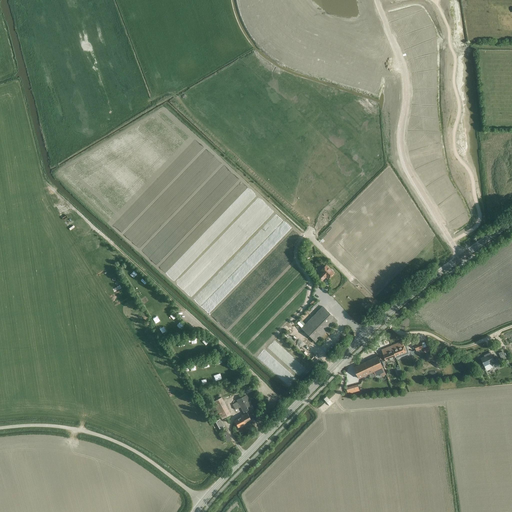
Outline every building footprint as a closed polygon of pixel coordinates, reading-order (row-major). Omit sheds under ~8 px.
[(408,30),(401,33),(404,41),(416,37),(413,29),(415,28),(414,24),(407,28),(408,30)] [(425,66),(414,68),(415,77),(427,74),(425,66)] [(416,104),(415,110),(427,112),(428,103),(422,102),(422,105),(416,104)] [(415,110),(414,116),(420,117),(419,120),(426,121),(427,112),(415,110)] [(411,128),(410,132),(411,132),(411,137),(417,138),(418,126),(412,125),(412,128),(411,128)] [(419,145),(412,146),(413,153),(424,152),(423,148),(427,148),(426,141),(419,142),(419,145)] [(427,158),(417,164),(420,170),(422,174),(430,170),(427,163),(429,162),(427,158)] [(430,179),(426,181),(433,192),(441,187),(437,180),(439,179),(434,172),(428,176),(430,179)] [(443,195),(437,199),(442,205),(451,199),(447,193),(449,191),(447,188),(441,192),(443,195)] [(321,272),(317,276),(322,281),(326,276),(328,278),(333,273),(326,265),(320,271),(321,272)] [(310,309),(308,310),(310,311),(318,303),(317,301),(309,308),(310,309)] [(322,306),(301,328),(315,342),(337,321),(322,306)] [(395,355),(408,350),(406,345),(404,346),(402,341),(382,349),(386,361),(396,357),(395,355)] [(421,342),(414,345),(416,351),(424,348),(421,342)] [(494,367),(501,364),(498,358),(494,360),(490,352),(487,354),(487,355),(481,358),(485,366),(492,362),(494,367)] [(378,356),(354,367),(359,378),(374,371),(377,376),(380,374),(385,372),(383,367),(378,356)] [(348,393),(359,389),(358,384),(346,388),(348,393)] [(212,399),(213,402),(212,402),(222,419),(230,414),(221,397),(219,395),(212,399)] [(232,404),(235,409),(240,407),(244,414),(241,416),(242,417),(234,421),(238,428),(258,417),(254,410),(252,408),(253,408),(246,395),(236,400),(237,402),(232,404)] [(219,429),(224,426),(220,419),(215,422),(219,429)] [(226,442),(231,440),(227,431),(222,434),(226,442)]
